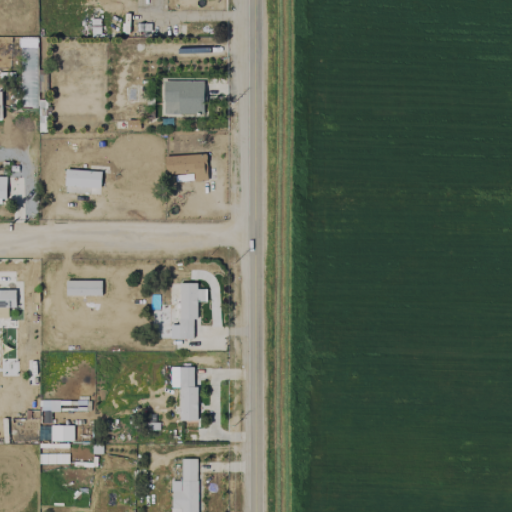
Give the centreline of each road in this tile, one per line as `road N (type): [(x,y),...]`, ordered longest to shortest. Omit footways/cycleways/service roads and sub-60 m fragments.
road 1 (residential): [(254,511),(254,0)]
road 2 (residential): [(254,236),(0,239)]
